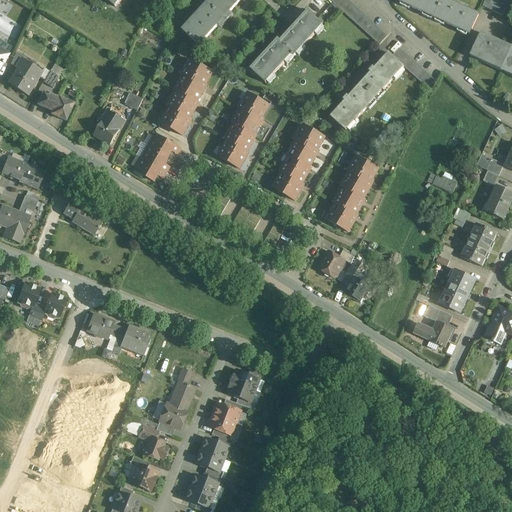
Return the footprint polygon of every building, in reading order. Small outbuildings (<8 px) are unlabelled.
[(240,0),(210,0),(207,4),(224,19),(240,0)] [(348,1),(347,0),(340,0),(335,6),(340,10),(348,1)] [(478,16),(444,0),(400,0),(399,2),(469,35),(478,16)] [(501,3),(494,0),(485,0),(482,7),(503,16),(503,17),(508,6),(501,3)] [(353,6),(348,1),(340,10),(345,14),(353,6)] [(224,19),(207,4),(182,30),(199,46),(224,19)] [(358,10),(353,6),(345,14),(350,19),(358,10)] [(363,14),(358,10),(350,19),(355,23),(363,14)] [(308,12),(280,42),(294,53),(292,56),(294,58),(296,57),(295,56),(323,26),(308,12)] [(368,19),(363,14),(355,23),(360,28),(368,19)] [(368,19),(360,28),(365,32),(373,23),(368,19)] [(373,23),(365,32),(370,37),(378,28),(373,23)] [(382,32),(378,28),(370,37),(374,41),(382,32)] [(382,32),(374,41),(379,45),(387,37),(382,32)] [(511,49),(511,47),(481,33),(471,54),(503,69),(511,49)] [(278,40),(250,70),(266,84),(292,56),(294,53),(280,42),(278,40)] [(404,53),(399,49),(392,57),(397,61),(404,53)] [(511,49),(503,69),(502,72),(511,76),(511,49)] [(23,58),(16,53),(10,65),(16,68),(22,59),(22,60),(23,58)] [(408,57),(404,53),(397,61),(401,65),(408,57)] [(389,54),(374,70),(373,68),(369,72),(371,74),(360,86),(375,100),(404,68),(401,65),(397,61),(392,57),(389,54)] [(413,61),(408,57),(401,65),(404,68),(405,69),(413,61)] [(22,60),(22,59),(16,68),(19,71),(10,85),(27,96),(42,72),(22,60)] [(212,73),(191,61),(182,76),(184,77),(176,91),(178,92),(197,103),(206,87),(205,86),(212,73)] [(413,61),(405,69),(410,73),(417,65),(413,61)] [(50,71),(59,77),(63,71),(54,65),(50,71)] [(417,65),(410,73),(414,77),(421,69),(417,65)] [(421,69),(414,77),(418,81),(426,73),(421,69)] [(50,71),(43,82),(52,88),(59,77),(50,71)] [(426,73),(418,81),(423,85),(430,77),(426,73)] [(430,77),(423,85),(427,89),(435,81),(430,77)] [(347,97),(343,101),(345,102),(331,118),(346,132),(375,100),(360,86),(348,98),(347,97)] [(197,103),(178,92),(169,108),(170,109),(189,120),(190,119),(199,104),(197,103)] [(73,105),(59,98),(58,100),(43,94),(38,105),(53,112),(51,115),(65,121),(73,105)] [(143,100),(131,94),(125,106),(137,111),(143,100)] [(269,106),(248,94),(239,110),(241,111),(233,125),(235,126),(235,125),(254,136),(263,120),(262,119),(269,106)] [(189,120),(170,109),(161,124),(182,136),(191,120),(190,119),(189,120)] [(125,122),(109,112),(94,135),(110,145),(125,122)] [(254,136),(235,125),(235,126),(226,141),(227,142),(246,153),(247,153),(256,137),(254,136)] [(325,138),(304,126),(295,142),(296,143),(288,157),(290,158),(290,157),(309,169),(309,168),(319,152),(317,151),(325,138)] [(170,143),(156,135),(149,147),(168,158),(171,151),(167,149),(170,143)] [(246,153),(227,142),(218,157),(239,169),(248,154),(247,153),(246,153)] [(180,149),(170,143),(167,149),(171,151),(177,154),(180,149)] [(168,158),(149,147),(142,159),(156,167),(159,162),(164,165),(168,158)] [(504,165),(482,155),(477,166),(488,171),(499,177),(504,165)] [(309,169),(290,157),(290,158),(281,173),(283,174),(302,185),(311,169),(309,168),(309,169)] [(26,165),(7,158),(5,163),(1,174),(20,181),(26,165)] [(379,170),(358,158),(349,173),(350,174),(342,188),(344,189),(363,200),(373,183),(371,182),(379,170)] [(156,167),(142,159),(135,171),(154,182),(158,175),(153,173),(156,167)] [(164,165),(159,162),(156,167),(166,173),(169,168),(164,165)] [(45,172),(26,165),(20,181),(19,184),(38,191),(45,172)] [(166,173),(156,167),(153,173),(158,175),(163,178),(166,173)] [(499,177),(488,171),(483,181),(494,187),(499,177)] [(302,185),(283,174),(274,189),(294,201),(304,186),(302,185)] [(73,181),(61,175),(55,190),(67,194),(73,181)] [(457,184),(443,178),(442,179),(436,177),(433,185),(453,194),(457,184)] [(511,201),(511,193),(496,186),(489,202),(486,201),(482,210),(494,216),(494,217),(499,219),(499,218),(504,220),(511,201)] [(225,187),(207,217),(217,223),(235,192),(225,187)] [(363,200),(344,189),(335,205),(336,206),(337,205),(356,216),(365,201),(363,200)] [(37,202),(24,197),(20,208),(33,213),(37,202)] [(257,205),(247,199),(229,230),(238,236),(257,205)] [(103,222),(81,209),(83,206),(72,200),(63,214),(78,224),(77,226),(94,237),(103,222)] [(266,211),(257,205),(238,236),(248,241),(266,211)] [(356,216),(337,205),(336,206),(328,221),(348,233),(358,217),(356,216)] [(30,218),(2,207),(0,211),(0,225),(8,228),(4,238),(19,244),(23,234),(24,234),(30,218)] [(471,213),(461,209),(456,220),(466,224),(471,213)] [(288,223),(278,218),(260,248),(270,254),(288,223)] [(497,234),(476,224),(461,258),(482,268),(497,234)] [(455,251),(444,246),(439,257),(450,262),(455,251)] [(351,256),(343,251),(339,258),(344,261),(351,265),(354,258),(351,256)] [(339,258),(330,253),(327,253),(319,268),(320,270),(324,273),(325,277),(329,279),(332,278),(333,279),(336,278),(344,263),(344,261),(339,258)] [(450,262),(439,257),(437,263),(447,267),(450,262)] [(356,259),(347,274),(348,275),(349,274),(353,277),(362,263),(357,260),(356,259)] [(455,271),(439,304),(460,314),(476,280),(455,271)] [(348,275),(342,284),(349,288),(355,278),(353,277),(349,274),(348,275)] [(364,284),(355,278),(349,288),(346,293),(357,300),(356,302),(361,304),(364,300),(362,299),(370,287),(369,287),(373,282),(367,278),(364,284)] [(40,290),(25,284),(17,304),(19,306),(20,308),(26,311),(29,309),(31,310),(32,311),(34,305),(40,290)] [(9,290),(4,288),(0,297),(1,297),(5,299),(9,290)] [(66,300),(51,295),(45,309),(43,315),(44,315),(46,316),(47,319),(53,321),(55,320),(58,321),(66,300)] [(429,299),(419,295),(416,300),(426,305),(429,299)] [(40,307),(34,305),(32,311),(31,310),(26,322),(33,325),(35,319),(40,307)] [(452,317),(429,306),(427,312),(437,317),(439,318),(450,323),(452,317)] [(45,309),(40,307),(35,319),(41,322),(44,315),(43,315),(45,309)] [(511,314),(499,308),(485,338),(500,345),(506,332),(511,334),(511,314)] [(437,317),(427,312),(424,317),(437,323),(439,318),(437,317)] [(113,324),(93,316),(93,317),(89,327),(87,332),(95,334),(95,336),(100,338),(102,337),(107,339),(108,336),(113,325),(113,324)] [(450,323),(439,318),(437,323),(448,328),(450,323)] [(448,328),(437,323),(433,331),(419,324),(414,334),(429,341),(444,348),(453,330),(448,328)] [(121,328),(113,325),(108,336),(116,339),(121,328)] [(139,330),(129,326),(125,338),(121,347),(122,348),(143,356),(149,341),(147,341),(150,332),(140,328),(139,330)] [(125,338),(118,335),(113,348),(121,351),(122,348),(121,347),(125,338)] [(173,366),(171,372),(178,374),(179,367),(173,366)] [(192,373),(182,369),(180,375),(190,379),(192,373)] [(266,376),(249,370),(247,375),(259,380),(259,381),(264,382),(266,376)] [(247,375),(236,371),(234,377),(232,376),(232,377),(231,382),(230,382),(255,392),(259,381),(259,380),(247,375)] [(188,387),(187,386),(190,379),(180,375),(177,382),(180,383),(177,388),(176,388),(169,406),(186,413),(195,390),(188,387)] [(255,392),(230,382),(230,383),(228,387),(228,388),(229,389),(227,394),(238,399),(250,403),(255,392)] [(250,403),(238,399),(236,404),(241,406),(252,411),(255,405),(250,403)] [(236,404),(225,400),(223,406),(239,412),(241,406),(236,404)] [(223,406),(218,404),(213,416),(235,425),(240,412),(239,412),(223,406)] [(186,413),(169,406),(166,405),(159,422),(175,429),(179,430),(186,413)] [(236,424),(241,426),(245,414),(240,413),(236,424)] [(235,425),(213,416),(208,428),(214,430),(230,437),(235,425)] [(158,426),(145,420),(142,426),(144,427),(156,431),(158,426)] [(175,429),(159,422),(158,426),(156,431),(159,433),(172,438),(175,429)] [(156,431),(144,427),(140,438),(149,442),(150,439),(156,441),(159,433),(156,431)] [(230,437),(214,430),(212,436),(219,439),(228,442),(230,437)] [(156,441),(150,439),(149,442),(144,455),(158,460),(159,458),(163,459),(167,449),(163,448),(164,444),(156,441)] [(234,444),(228,442),(219,439),(217,444),(228,448),(228,449),(231,450),(234,444)] [(217,444),(205,440),(201,452),(223,461),(228,449),(228,448),(217,444)] [(223,461),(201,452),(196,464),(207,468),(218,473),(219,472),(223,461)] [(149,464),(133,457),(130,465),(135,468),(136,465),(147,470),(149,464)] [(147,470),(136,465),(135,468),(129,483),(150,492),(158,474),(147,470)] [(219,472),(218,473),(207,468),(205,474),(208,475),(220,480),(222,474),(219,472)] [(220,480),(208,475),(206,481),(217,485),(217,486),(221,487),(223,481),(220,480)] [(206,481),(195,476),(190,488),(212,497),(217,486),(217,485),(206,481)] [(133,492),(121,487),(119,493),(131,498),(133,492)] [(212,497),(190,488),(185,501),(196,505),(208,509),(212,497)] [(119,493),(118,493),(112,509),(113,509),(119,511),(136,511),(140,502),(131,498),(119,493)]
